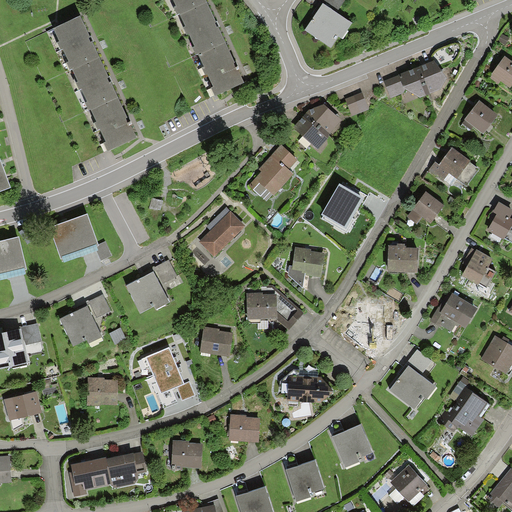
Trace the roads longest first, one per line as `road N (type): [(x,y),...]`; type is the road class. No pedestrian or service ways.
road 1 (residential): [(493,11),(492,26),(353,274),(309,331)]
road 2 (residential): [(98,511),(213,485),(254,466),(365,384)]
road 3 (residential): [(309,331),(258,374),(198,408),(135,430),(49,444)]
road 4 (residential): [(365,384),(511,149)]
road 5 (residential): [(100,184),(301,88)]
road 6 (residential): [(301,88),(493,11)]
road 7 (residential): [(135,258),(0,311)]
